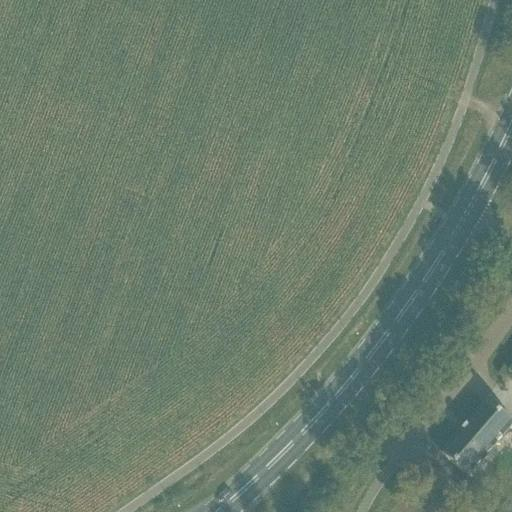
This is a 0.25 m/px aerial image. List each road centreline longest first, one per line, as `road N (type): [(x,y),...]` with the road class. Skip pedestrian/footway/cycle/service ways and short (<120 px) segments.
road 1 (primary): [(219,511),(364,362),(463,217)]
road 2 (unclassified): [(399,452),(511,307)]
